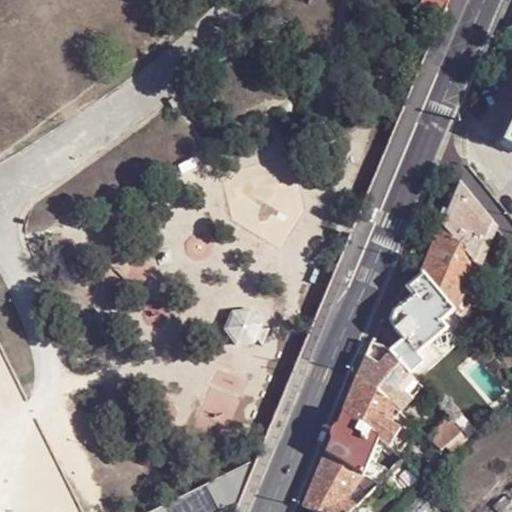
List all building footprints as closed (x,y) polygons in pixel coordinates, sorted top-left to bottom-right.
[(425,0),(423,6),(445,17),(450,3),(443,0),(425,0)] [(229,139),(277,113),(287,123),(297,118),(276,80),(279,58),(270,40),(268,37),(196,78),(198,83),(200,87),(229,139)] [(463,181),(446,221),(477,261),(495,221),(463,181)] [(477,261),(446,221),(424,270),(455,306),(477,261)] [(495,221),(477,261),(480,265),(483,260),(499,226),(495,221)] [(455,306),(424,270),(408,284),(414,291),(397,306),(394,309),(392,316),(393,322),(398,327),(405,336),(393,348),(409,367),(415,373),(427,362),(419,351),(450,325),(443,317),(455,306)] [(262,330),(249,314),(231,316),(223,334),(237,352),(255,348),(262,330)] [(393,348),(374,341),(359,373),(388,399),(409,367),(393,348)] [(388,399),(359,373),(345,409),(382,433),(392,442),(401,423),(388,415),(394,404),(388,399)] [(382,433),(345,409),(329,449),(364,472),(382,433)] [(442,444),(462,429),(454,418),(433,437),(442,444)] [(462,429),(448,440),(455,448),(470,436),(462,429)] [(349,511),(355,505),(346,495),(359,480),(371,489),(378,482),(364,472),(329,449),(306,503),(325,511),(349,511)] [(398,511),(437,511),(447,501),(428,481),(398,511)]
